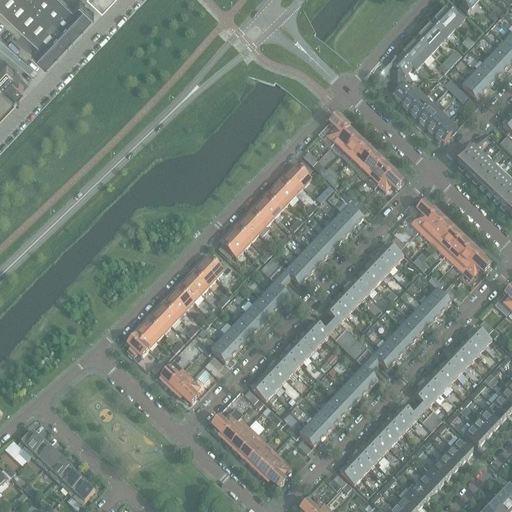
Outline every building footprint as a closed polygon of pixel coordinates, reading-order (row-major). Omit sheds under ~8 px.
[(72,8),(64,0),(0,0),(0,8),(38,44),(31,51),(46,65),(94,14),(79,0),(72,8)] [(479,2),(476,0),(458,0),(463,4),(460,8),(467,15),(479,2)] [(460,27),(467,20),(459,13),(456,16),(448,9),(440,17),(455,32),(460,27)] [(501,17),(494,11),(491,14),(498,20),(501,17)] [(498,20),(491,14),(488,18),(494,24),(498,20)] [(455,32),(440,17),(432,26),(447,40),(455,32)] [(447,40),(432,26),(424,34),(439,48),(447,40)] [(439,48),(424,34),(416,42),(431,57),(439,48)] [(511,37),(506,42),(503,39),(501,41),(505,44),(511,51),(511,37)] [(474,45),(468,39),(465,42),(471,48),(474,45)] [(431,57),(416,42),(408,51),(423,65),(431,57)] [(471,48),(465,42),(462,45),(468,51),(471,48)] [(511,65),(511,51),(505,44),(500,50),(496,46),(494,48),(498,52),(511,65)] [(423,65),(408,51),(400,59),(412,71),(415,73),(423,65)] [(462,58),(455,52),(452,55),(459,61),(462,58)] [(511,65),(498,52),(492,57),(488,54),(487,56),(490,59),(505,73),(511,65)] [(459,61),(452,55),(449,58),(456,64),(459,61)] [(456,64),(449,58),(446,61),(453,68),(456,64)] [(404,79),(412,71),(400,59),(392,68),(393,69),(390,72),(389,72),(390,83),(404,83),(404,79)] [(505,73),(490,59),(485,64),(482,61),(480,63),(483,66),(498,80),(505,73)] [(448,73),(453,68),(446,61),(441,66),(448,73)] [(0,113),(17,95),(18,95),(20,93),(16,90),(21,85),(15,80),(19,75),(14,70),(14,71),(6,63),(0,69),(0,113)] [(448,73),(441,66),(438,70),(444,76),(448,73)] [(498,80),(483,66),(478,72),(475,68),(473,70),(476,74),(491,88),(498,80)] [(491,88),(476,74),(471,79),(468,76),(466,78),(469,81),(484,95),(491,88)] [(484,95),(469,81),(464,87),(460,83),(459,85),(463,88),(462,89),(476,103),(484,95)] [(447,92),(453,85),(450,82),(444,89),(447,92)] [(401,107),(413,94),(405,86),(404,83),(390,83),(390,94),(394,97),(393,98),(393,99),(401,107)] [(452,97),(458,90),(453,85),(447,92),(452,97)] [(456,99),(462,93),(458,90),(452,97),(456,99)] [(410,115),(424,99),(416,91),(413,94),(401,107),(410,115)] [(459,103),(465,96),(462,93),(456,99),(459,103)] [(462,106),(468,100),(465,96),(459,103),(462,106)] [(418,123),(432,107),(424,99),(410,115),(418,123)] [(478,109),(470,101),(465,106),(474,114),(478,109)] [(426,130),(441,115),(432,107),(418,123),(426,130)] [(434,138),(449,123),(441,115),(426,130),(434,138)] [(329,127),(318,139),(323,143),(330,150),(331,150),(349,130),(348,129),(347,128),(337,119),(329,127)] [(502,128),(510,135),(511,136),(511,121),(510,120),(502,128)] [(443,147),(457,131),(449,123),(434,138),(443,147)] [(349,130),(331,150),(340,158),(358,139),(356,140),(355,139),(354,138),(353,137),(353,135),(351,132),(349,130)] [(358,139),(340,158),(349,166),(367,147),(365,149),(364,148),(363,146),(362,146),(361,143),(360,141),(359,140),(358,139)] [(367,147),(349,166),(357,174),(375,155),(374,157),(373,156),(371,155),(370,154),(370,151),(369,149),(368,148),(367,147)] [(511,219),(511,187),(488,165),(473,151),(457,167),(511,219)] [(317,164),(308,155),(303,160),(313,169),(317,164)] [(375,155),(357,174),(366,183),(369,179),(384,164),(384,163),(382,165),(381,164),(380,163),(379,162),(379,159),(377,157),(377,156),(375,155)] [(318,174),(322,169),(317,164),(313,169),(318,174)] [(369,179),(366,183),(375,191),(378,188),(391,174),(390,173),(389,171),(388,170),(387,168),(386,166),(385,165),(384,164),(369,179)] [(311,174),(301,165),(297,169),(307,178),(311,174)] [(311,182),(307,178),(297,169),(294,173),(292,173),(290,174),(288,175),(304,190),(311,182)] [(391,174),(378,188),(386,195),(391,189),(395,193),(403,185),(394,176),(392,175),(391,174)] [(304,190),(288,175),(286,178),(285,180),(285,182),(282,185),(296,198),(304,190)] [(330,186),(334,181),(329,176),(325,181),(330,186)] [(335,191),(339,186),(334,181),(330,186),(335,191)] [(296,198),(282,185),(279,188),(278,188),(275,189),(273,191),(289,206),(296,198)] [(289,206),(273,191),(271,193),(271,196),(270,197),(267,200),(281,214),(289,206)] [(350,200),(345,195),(340,200),(345,205),(350,200)] [(281,214),(267,200),(264,204),(263,204),(260,205),(258,207),(274,222),(281,214)] [(355,205),(350,200),(345,205),(349,208),(350,209),(355,205)] [(363,222),(350,209),(349,208),(348,208),(345,205),(343,207),(346,210),(341,215),(356,229),(363,222)] [(419,234),(437,214),(436,216),(424,205),(416,213),(422,219),(413,228),(419,234)] [(313,214),(317,210),(313,206),(308,210),(313,214)] [(370,214),(361,206),(356,211),(365,219),(370,214)] [(274,222),(258,207),(256,209),(256,211),(255,213),(252,216),(266,229),(274,222)] [(313,214),(308,210),(304,214),(309,219),(313,214)] [(356,229),(341,215),(338,212),(336,214),(339,217),(334,223),(349,237),(356,229)] [(427,242),(444,224),(441,221),(441,219),(439,216),(439,215),(437,214),(419,234),(427,242)] [(266,229),(252,216),(249,219),(248,220),(245,221),(243,222),(259,237),(262,240),(269,232),(266,229)] [(349,237),(334,223),(331,219),(329,221),(332,225),(327,230),(342,244),(349,237)] [(298,230),(302,225),(298,221),(294,226),(298,230)] [(259,237),(243,222),(242,225),(241,227),(241,228),(237,232),(251,245),(259,237)] [(427,242),(436,250),(453,232),(450,229),(449,227),(448,225),(447,224),(446,222),(444,224),(427,242)] [(298,230),(294,226),(289,230),(294,234),(298,230)] [(342,244),(327,230),(324,227),(322,229),(325,232),(320,238),(335,252),(342,244)] [(445,259),(462,241),(458,238),(458,235),(457,233),(456,232),(455,231),(453,232),(436,250),(445,259)] [(251,245),(237,232),(234,235),(233,235),(230,236),(228,238),(244,253),(251,245)] [(335,252),(320,238),(317,234),(315,236),(318,240),(313,245),(328,259),(335,252)] [(244,253),(228,238),(227,240),(226,243),(226,244),(222,248),(232,257),(236,261),(244,253)] [(285,248),(290,243),(285,239),(281,243),(285,248)] [(405,248),(396,239),(391,244),(401,253),(405,248)] [(453,267),(472,247),(470,249),(467,246),(467,243),(465,241),(465,240),(463,239),(462,241),(445,259),(453,267)] [(328,259),(313,245),(310,241),(308,244),(311,247),(306,252),(321,266),(328,259)] [(281,252),(285,248),(281,243),(277,248),(281,252)] [(404,260),(389,246),(382,254),(397,268),(402,262),(405,266),(407,264),(403,261),(404,260)] [(462,275),(479,257),(476,254),(475,252),(474,249),(473,248),(472,247),(453,267),(462,275)] [(232,257),(222,248),(218,252),(228,262),(232,257)] [(406,258),(410,253),(405,248),(401,253),(406,258)] [(321,266),(306,252),(303,249),(301,251),(304,254),(299,260),(313,274),(321,266)] [(268,261),(273,257),(268,252),(264,257),(268,261)] [(397,268),(382,254),(375,262),(389,275),(395,270),(398,273),(400,271),(397,268)] [(232,272),(222,262),(221,263),(214,256),(210,260),(224,274),(223,275),(226,278),(232,272)] [(313,274),(299,260),(296,256),(294,258),(297,262),(292,267),(306,281),(313,274)] [(264,265),(268,261),(264,257),(260,261),(264,265)] [(491,272),(489,270),(491,268),(479,257),(462,275),(470,283),(479,273),(485,278),(491,272)] [(224,274),(210,260),(206,264),(205,264),(203,265),(201,267),(216,282),(223,275),(224,274)] [(422,265),(417,260),(413,265),(418,270),(422,265)] [(289,299),(283,293),(282,292),(291,281),(285,275),(285,274),(272,261),(261,273),(274,286),(269,291),(266,288),(264,290),(267,293),(282,307),(289,299)] [(389,275),(375,262),(368,269),(382,283),(387,277),(391,281),(393,279),(389,275)] [(306,281),(292,267),(289,264),(287,266),(290,269),(285,274),(285,275),(291,281),(299,289),(306,281)] [(427,270),(422,265),(418,270),(423,274),(427,270)] [(216,282),(201,267),(199,269),(198,272),(198,273),(195,276),(209,290),(216,282)] [(382,283),(368,269),(361,276),(375,290),(380,285),(384,288),(386,286),(382,283)] [(209,290),(195,276),(192,280),(190,280),(188,281),(186,283),(201,298),(209,290)] [(375,290),(361,276),(354,284),(368,297),(373,292),(377,295),(379,293),(375,290)] [(433,288),(438,284),(433,279),(428,283),(433,288)] [(201,298),(186,283),(184,285),(183,287),(183,289),(180,292),(194,305),(201,298)] [(368,297),(354,284),(347,291),(361,305),(366,299),(370,303),(372,301),(368,297)] [(443,288),(438,284),(433,288),(438,293),(443,288)] [(451,305),(437,292),(436,292),(433,289),(431,290),(435,294),(430,299),(444,313),(451,305)] [(458,298),(449,289),(444,294),(453,303),(458,298)] [(511,314),(511,312),(511,289),(505,297),(507,299),(501,305),(503,306),(511,314)] [(361,305),(347,291),(340,299),(354,312),(359,307),(363,310),(365,308),(361,305)] [(194,305),(180,292),(177,295),(175,296),(173,297),(171,298),(187,313),(194,305)] [(282,307),(267,293),(262,299),(259,295),(257,297),(260,301),(275,314),(282,307)] [(444,313),(430,299),(426,296),(424,298),(428,301),(423,307),(437,321),(444,313)] [(226,306),(230,301),(225,297),(221,302),(226,306)] [(187,313),(171,298),(169,300),(168,303),(168,304),(165,308),(179,321),(187,313)] [(354,312),(340,299),(333,306),(347,319),(352,314),(356,318),(358,316),(354,312)] [(275,314),(260,301),(255,306),(252,303),(250,305),(253,308),(268,322),(275,314)] [(226,306),(221,302),(217,306),(221,310),(226,306)] [(437,321),(423,307),(419,303),(417,305),(421,309),(416,314),(430,328),(437,321)] [(347,319),(333,306),(325,314),(333,321),(340,327),(345,322),(349,325),(351,323),(347,319)] [(179,321),(165,308),(162,311),(160,311),(158,312),(156,314),(172,329),(179,321)] [(268,322),(253,308),(248,313),(245,310),(243,312),(246,315),(261,329),(268,322)] [(430,328),(416,314),(412,310),(412,311),(410,313),(414,316),(409,321),(408,321),(423,335),(430,328)] [(172,329),(156,314),(154,316),(153,319),(153,320),(150,323),(164,337),(172,329)] [(213,324),(217,319),(213,315),(209,319),(213,324)] [(261,329),(246,315),(241,321),(238,317),(236,319),(239,323),(254,336),(261,329)] [(423,335),(408,321),(409,321),(403,315),(401,317),(404,319),(398,325),(401,329),(416,343),(423,335)] [(213,324),(209,319),(204,324),(209,328),(213,324)] [(357,338),(351,333),(349,335),(340,327),(333,321),(323,331),(315,324),(308,332),(322,346),(326,349),(328,347),(324,344),(329,338),(362,370),(363,369),(370,376),(379,365),(373,359),(373,358),(355,341),(357,338)] [(164,337),(150,323),(147,327),(146,327),(143,328),(141,330),(157,345),(164,337)] [(254,336),(239,323),(234,328),(231,325),(229,327),(232,330),(247,344),(254,336)] [(493,332),(484,323),(479,328),(489,337),(493,332)] [(401,329),(398,325),(398,326),(396,327),(399,331),(394,336),(409,350),(416,343),(401,329)] [(195,336),(199,332),(195,327),(190,332),(195,336)] [(157,345),(141,330),(139,332),(139,334),(138,336),(135,339),(150,352),(157,345)] [(247,344),(232,330),(227,335),(223,332),(222,334),(225,338),(240,351),(247,344)] [(492,344),(477,330),(470,338),(485,352),(490,346),(493,350),(495,348),(491,344),(492,344)] [(203,340),(208,335),(204,331),(199,336),(203,340)] [(195,336),(190,332),(186,336),(190,341),(195,336)] [(322,346),(308,332),(301,339),(315,353),(319,356),(321,354),(317,351),(322,346)] [(494,342),(498,337),(493,332),(489,337),(494,342)] [(409,350),(394,336),(391,333),(389,335),(392,338),(387,343),(402,358),(409,350)] [(240,351),(225,338),(220,343),(216,339),(214,342),(218,345),(233,359),(240,351)] [(485,352),(470,338),(463,345),(478,359),(483,354),(486,357),(488,355),(485,352)] [(150,352),(135,339),(127,347),(131,351),(126,355),(128,357),(129,358),(130,360),(132,360),(133,362),(138,357),(141,361),(150,352)] [(315,353),(301,339),(294,346),(308,360),(312,364),(314,362),(310,358),(315,353)] [(402,358),(387,343),(384,340),(382,342),(385,346),(380,351),(395,365),(402,358)] [(180,352),(184,347),(180,343),(176,347),(180,352)] [(506,353),(510,349),(505,344),(501,348),(506,353)] [(203,354),(207,349),(202,345),(198,349),(203,354)] [(233,359),(218,345),(213,350),(209,347),(208,349),(211,352),(211,353),(225,366),(233,359)] [(478,359),(463,345),(456,353),(471,366),(476,361),(479,364),(481,362),(478,359)] [(308,360),(294,346),(287,354),(301,368),(305,371),(307,369),(303,366),(308,360)] [(180,352),(176,347),(171,352),(176,356),(180,352)] [(395,365),(380,351),(377,347),(375,349),(378,353),(373,358),(373,359),(379,365),(387,373),(395,365)] [(212,354),(207,349),(203,354),(208,359),(212,354)] [(471,366),(456,353),(449,360),(464,374),(469,368),(472,372),(474,370),(471,366)] [(301,368),(287,354),(280,361),(294,375),(298,379),(300,377),(296,373),(301,368)] [(169,363),(165,359),(161,363),(165,367),(169,363)] [(223,368),(214,360),(209,365),(218,373),(223,368)] [(464,374),(449,360),(442,368),(456,381),(462,376),(465,379),(467,377),(464,374)] [(504,369),(510,363),(506,360),(501,366),(504,369)] [(294,375),(280,361),(273,368),(287,383),(291,386),(293,384),(289,380),(294,375)] [(165,367),(161,363),(160,363),(151,372),(156,376),(165,367)] [(170,388),(183,374),(174,366),(171,369),(169,367),(163,374),(165,376),(161,380),(170,388)] [(287,383),(273,368),(266,376),(280,390),(284,393),(286,391),(282,388),(287,383)] [(456,381),(442,368),(435,375),(449,389),(455,383),(458,387),(460,385),(456,381)] [(378,383),(371,377),(370,376),(363,369),(362,370),(357,375),(354,372),(352,374),(355,377),(370,391),(378,383)] [(333,370),(328,375),(332,379),(337,374),(333,370)] [(499,374),(496,371),(490,377),(494,380),(499,374)] [(179,397),(192,383),(183,374),(170,388),(179,397)] [(449,389),(435,375),(428,382),(442,396),(447,391),(451,394),(453,392),(449,389)] [(280,390),(266,376),(259,383),(273,397),(277,401),(279,403),(281,401),(279,399),(275,395),(280,390)] [(370,391),(355,377),(350,382),(347,379),(345,381),(348,384),(363,398),(370,391)] [(494,380),(490,377),(485,382),(488,386),(494,380)] [(442,396),(428,382),(421,390),(435,403),(440,398),(444,401),(446,399),(442,396)] [(194,396),(200,390),(192,383),(179,397),(190,408),(198,399),(194,396)] [(273,397),(259,383),(251,391),(266,405),(266,404),(270,408),(272,406),(268,403),(273,397)] [(363,398),(348,384),(343,390),(340,386),(338,388),(341,392),(356,405),(363,398)] [(484,396),(488,392),(487,390),(482,385),(476,391),(480,394),(481,396),(484,396)] [(442,424),(428,411),(433,405),(437,409),(439,407),(435,403),(421,390),(413,398),(421,405),(411,415),(418,421),(417,422),(431,435),(442,424)] [(474,400),(480,394),(476,391),(471,397),(474,400)] [(356,405),(341,392),(336,397),(333,394),(331,396),(334,399),(349,413),(356,405)] [(511,397),(506,392),(499,399),(511,411),(511,397)] [(259,402),(249,393),(245,398),(254,407),(259,402)] [(349,413),(334,399),(329,405),(326,401),(324,403),(327,407),(342,420),(349,413)] [(511,413),(511,411),(499,399),(492,406),(506,420),(511,413)] [(466,409),(471,403),(468,400),(462,406),(466,409)] [(259,412),(263,407),(259,402),(254,407),(259,412)] [(460,415),(466,409),(462,406),(457,412),(460,415)] [(506,420),(492,406),(485,414),(499,427),(506,420)] [(342,420),(327,407),(322,412),(319,409),(317,411),(320,414),(335,428),(342,420)] [(418,421),(411,415),(404,408),(396,415),(410,429),(414,433),(416,431),(412,427),(417,422),(418,421)] [(223,439),(240,421),(233,414),(223,424),(218,418),(211,425),(213,427),(212,428),(223,439)] [(276,419),(271,414),(267,418),(272,423),(276,419)] [(335,428),(320,414),(315,419),(312,416),(310,418),(313,421),(328,435),(335,428)] [(499,427),(485,414),(478,421),(492,435),(499,427)] [(410,429),(396,415),(389,423),(403,437),(407,440),(409,438),(405,435),(410,429)] [(452,424),(457,418),(454,415),(448,421),(452,424)] [(281,424),(276,419),(272,423),(277,428),(281,424)] [(232,447),(249,430),(240,421),(223,439),(232,447)] [(328,435),(313,421),(308,427),(305,423),(303,425),(306,429),(321,442),(328,435)] [(492,435),(478,421),(471,429),(485,442),(492,435)] [(403,437),(389,423),(382,430),(396,444),(400,448),(402,446),(398,442),(403,437)] [(440,436),(446,430),(443,427),(437,433),(440,436)] [(291,438),(295,433),(290,428),(286,433),(291,438)] [(321,442),(306,429),(301,434),(298,431),(296,433),(299,436),(299,437),(313,450),(321,442)] [(485,442),(471,429),(464,436),(478,450),(485,442)] [(240,455),(258,438),(249,430),(232,447),(240,455)] [(396,444),(382,430),(375,438),(389,452),(393,455),(395,453),(391,450),(396,444)] [(31,460),(45,444),(32,433),(18,448),(31,460)] [(300,438),(295,433),(291,438),(296,442),(300,438)] [(432,445),(438,439),(434,436),(429,441),(432,445)] [(249,464),(266,446),(258,438),(240,455),(249,464)] [(389,452),(375,438),(368,445),(382,459),(386,463),(388,460),(384,457),(389,452)] [(432,445),(429,441),(423,447),(426,451),(432,445)] [(473,455),(459,442),(452,449),(466,463),(473,455)] [(44,471),(58,456),(45,444),(31,460),(44,471)] [(311,452),(302,444),(297,448),(307,457),(311,452)] [(382,459),(368,445),(361,452),(375,466),(379,470),(381,468),(377,464),(382,459)] [(258,472),(275,454),(266,446),(249,464),(258,472)] [(466,463),(452,449),(445,457),(459,470),(466,463)] [(418,460),(424,454),(420,450),(415,456),(418,460)] [(375,466),(361,452),(354,460),(368,474),(372,477),(374,475),(370,472),(375,466)] [(267,481),(284,463),(275,454),(258,472),(267,481)] [(56,484),(70,468),(63,461),(64,461),(58,456),(44,471),(56,484)] [(412,465),(418,460),(415,456),(409,462),(412,465)] [(459,470),(445,457),(438,464),(452,477),(459,470)] [(368,474),(354,460),(347,467),(361,481),(365,485),(367,483),(363,479),(368,474)] [(282,480),(291,470),(284,463),(267,481),(278,492),(286,483),(282,480)] [(452,477),(438,464),(430,472),(444,485),(452,477)] [(410,468),(406,465),(400,471),(404,474),(410,468)] [(361,481),(347,467),(340,475),(354,489),(354,488),(358,492),(360,490),(356,487),(361,481)] [(68,496),(83,481),(70,468),(56,484),(68,496)] [(404,474),(400,471),(395,477),(398,480),(404,474)] [(444,485),(430,472),(423,479),(437,492),(444,485)] [(0,491),(9,483),(0,474),(0,491)] [(17,484),(22,480),(17,475),(13,480),(17,484)] [(347,486),(337,477),(333,482),(342,491),(347,486)] [(437,492),(423,479),(416,486),(430,500),(437,492)] [(395,483),(392,480),(386,486),(390,489),(395,483)] [(81,509),(95,494),(83,481),(68,496),(81,509)] [(352,491),(347,486),(342,491),(347,496),(352,491)] [(384,495),(390,489),(386,486),(381,492),(384,495)] [(430,500),(416,486),(409,494),(423,507),(430,500)] [(511,492),(509,489),(501,497),(511,506),(511,492)] [(33,491),(29,496),(33,500),(38,495),(33,491)] [(418,511),(423,507),(409,494),(402,501),(413,511),(418,511)] [(21,506),(27,499),(23,496),(17,502),(21,506)] [(374,506),(380,500),(376,496),(370,502),(374,506)] [(511,511),(511,506),(501,497),(494,504),(502,511),(511,511)] [(364,503),(359,498),(355,502),(360,507),(364,503)] [(28,510),(33,505),(29,501),(24,506),(28,510)] [(413,511),(402,501),(395,508),(399,511),(413,511)] [(299,511),(321,511),(325,509),(317,502),(312,508),(308,504),(300,511),(299,511)] [(369,507),(364,503),(360,507),(365,511),(369,507)]
